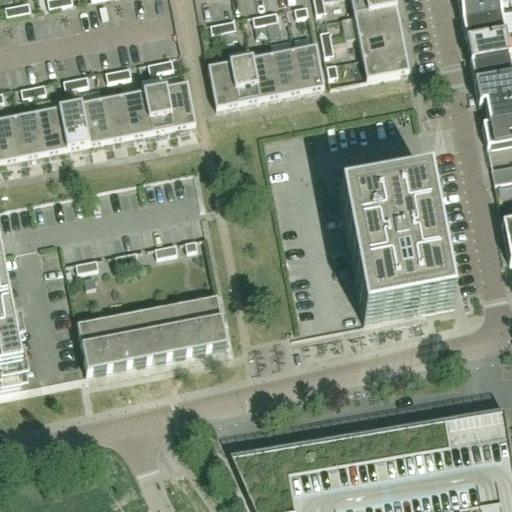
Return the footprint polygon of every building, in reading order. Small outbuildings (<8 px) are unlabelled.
[(70,0),(58,3),(60,12),(72,9),(70,0)] [(321,0),(312,0),(314,8),(323,6),(321,0)] [(396,14),(392,0),(356,0),(349,1),(353,23),(396,14)] [(501,17),(497,0),(472,0),(457,3),(461,25),(501,17)] [(60,12),(58,3),(47,5),(48,14),(60,12)] [(325,18),(323,6),(314,8),(316,20),(325,18)] [(28,9),(16,11),(18,20),(30,17),(28,9)] [(18,20),(16,11),(4,13),(6,22),(18,20)] [(294,15),(295,24),(307,22),(306,13),(294,15)] [(400,36),(396,14),(353,23),(358,44),(400,36)] [(505,39),(501,17),(461,25),(466,46),(505,39)] [(276,18),(264,21),(266,29),(277,27),(276,18)] [(266,29),(264,21),(252,23),(254,32),(266,29)] [(233,27),(222,29),(223,38),(235,35),(233,27)] [(223,38),(222,29),(210,31),(211,40),(223,38)] [(404,57),(400,36),(358,44),(362,65),(404,57)] [(328,37),(319,38),(322,50),(331,48),(328,37)] [(509,60),(505,39),(466,46),(470,68),(509,60)] [(333,60),(331,48),(322,50),(324,62),(333,60)] [(315,53),(293,58),(301,100),(323,95),(315,53)] [(408,79),(404,57),(362,65),(366,87),(408,79)] [(301,100),(293,58),(272,62),(280,104),(301,100)] [(511,81),(511,74),(509,60),(470,68),(474,89),(511,81)] [(280,104),(272,62),(251,66),(259,108),(280,104)] [(171,66),(159,68),(161,77),(173,75),(171,66)] [(259,108),(251,66),(229,70),(238,112),(259,108)] [(325,69),(327,81),(336,79),(334,67),(325,69)] [(161,77),(159,68),(148,70),(149,79),(161,77)] [(238,112),(229,70),(207,74),(215,116),(238,112)] [(129,74),(117,76),(119,85),(130,83),(129,74)] [(119,85),(117,76),(105,79),(107,88),(119,85)] [(511,81),(474,89),(478,111),(511,103),(511,81)] [(86,82),(75,85),(76,93),(88,91),(86,82)] [(76,93),(75,85),(63,87),(64,96),(76,93)] [(195,132),(187,90),(164,95),(173,137),(195,132)] [(44,91),(32,93),(34,102),(46,99),(44,91)] [(34,102),(32,93),(20,95),(22,104),(34,102)] [(173,137),(164,95),(143,99),(151,141),(173,137)] [(151,141),(143,99),(122,103),(130,145),(151,141)] [(130,145),(122,103),(101,107),(109,149),(130,145)] [(488,129),(482,131),(482,132),(511,126),(511,103),(478,111),(478,112),(485,111),(488,129)] [(109,149),(101,107),(80,111),(88,153),(109,149)] [(88,153),(80,111),(59,115),(67,157),(88,153)] [(67,157),(59,115),(37,119),(46,161),(67,157)] [(46,161),(37,119),(16,124),(24,166),(46,161)] [(24,166),(16,124),(0,126),(0,153),(3,170),(24,166)] [(511,126),(482,132),(487,154),(511,148),(511,126)] [(511,186),(511,171),(491,175),(494,190),(511,186)] [(453,311),(428,188),(340,206),(364,328),(411,319),(453,311)] [(511,269),(511,228),(502,230),(509,270),(511,269)] [(185,249),(186,258),(197,256),(195,247),(185,249)] [(175,251),(165,253),(167,262),(177,260),(175,251)] [(167,262),(165,253),(154,255),(156,264),(167,262)] [(136,258),(125,260),(127,269),(137,267),(136,258)] [(127,269),(125,260),(115,262),(116,271),(127,269)] [(96,266),(85,268),(87,277),(98,275),(96,266)] [(87,277),(85,268),(75,270),(77,279),(87,277)] [(0,397),(19,394),(0,296),(0,397)] [(226,353),(217,304),(201,307),(198,307),(208,358),(211,357),(211,356),(226,353)] [(208,358),(198,307),(195,308),(181,311),(181,310),(178,311),(188,361),(191,361),(191,360),(205,358),(208,358)] [(188,361),(178,311),(175,312),(176,312),(162,315),(162,314),(159,315),(168,365),(171,365),(171,364),(185,361),(185,362),(188,361)] [(168,365),(159,315),(156,315),(156,316),(142,319),(142,318),(139,319),(148,369),(151,369),(151,368),(165,365),(165,366),(168,365)] [(148,369),(139,319),(136,319),(136,320),(122,323),(122,322),(119,323),(129,373),(132,372),(131,372),(145,369),(145,370),(148,369)] [(129,373),(119,323),(116,323),(116,324),(102,326),(99,326),(109,377),(112,376),(126,373),(126,374),(129,373)] [(109,377),(99,326),(96,327),(96,328),(82,330),(76,331),(86,381),(92,380),(92,379),(106,377),(109,377)] [(511,511),(511,452),(508,426),(235,470),(253,511),(511,511)]
